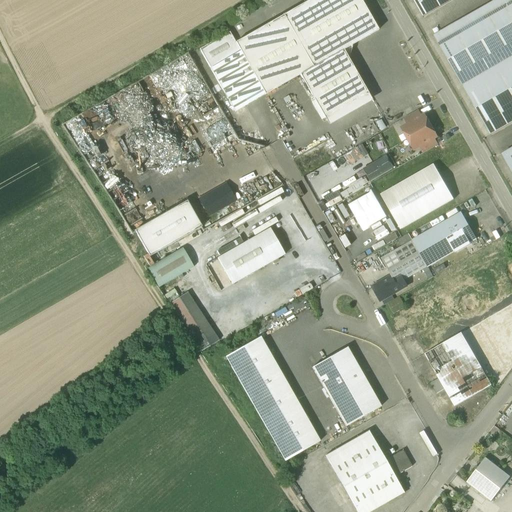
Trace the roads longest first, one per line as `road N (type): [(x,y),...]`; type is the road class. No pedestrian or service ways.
road 1 (track): [(0,38),(44,126),(299,511)]
road 2 (tertiary): [(392,0),(511,209)]
road 3 (residential): [(275,146),(353,281)]
road 4 (residential): [(383,336),(461,452)]
